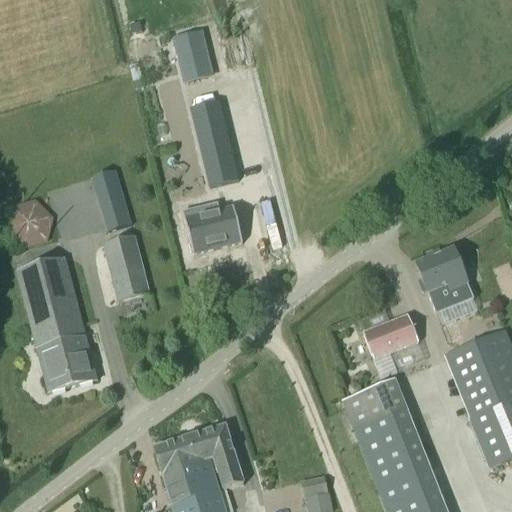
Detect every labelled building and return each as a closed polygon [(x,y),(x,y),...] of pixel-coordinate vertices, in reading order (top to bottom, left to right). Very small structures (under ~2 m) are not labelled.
[(201,34),(174,40),(184,84),(211,78),(201,34)] [(211,191),(239,185),(220,105),(191,112),(211,191)] [(97,175),(105,232),(130,228),(122,171),(97,175)] [(36,202),(11,208),(5,234),(23,251),(47,245),(54,220),(36,202)] [(234,211),(185,222),(193,254),(208,250),(209,254),(243,247),(234,211)] [(118,305),(149,297),(134,240),(103,248),(118,305)] [(430,261),(417,267),(423,283),(419,284),(423,296),(427,294),(428,297),(437,320),(475,305),(470,291),(471,291),(469,287),(455,251),(442,257),(440,253),(429,258),(430,261)] [(49,397),(98,384),(65,261),(17,274),(49,397)] [(374,363),(418,345),(408,320),(364,337),(374,363)] [(491,471),(511,462),(511,353),(505,335),(446,359),(491,471)] [(343,403),(385,511),(445,511),(395,383),(343,403)] [(190,440),(212,511),(224,511),(214,478),(218,477),(224,494),(244,487),(226,429),(190,440)] [(212,511),(190,440),(154,451),(172,508),(171,508),(172,511),(212,511)] [(305,502),(328,497),(324,480),(302,485),(305,502)]
